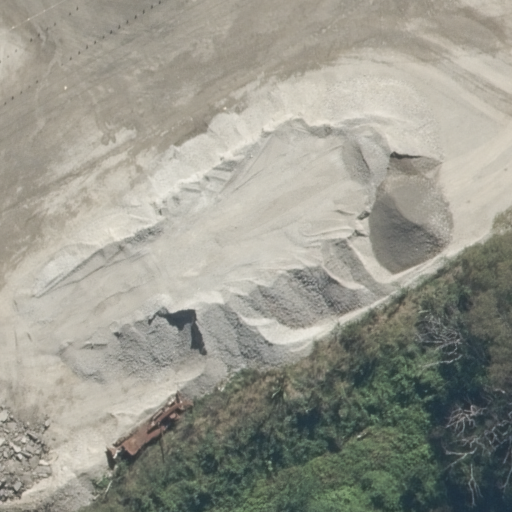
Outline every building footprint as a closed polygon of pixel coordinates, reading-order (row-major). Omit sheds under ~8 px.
[(511,27),(511,0),(495,0),(478,13),(496,39),(511,27)] [(511,76),(511,38),(461,76),(479,101),(511,76)] [(511,112),(511,85),(453,128),(494,184),(511,172),(483,134),(511,112)] [(375,272),(426,233),(445,258),(481,229),(418,148),(342,176),(356,195),(330,212),(375,272)] [(314,219),(253,254),(271,286),(332,251),(314,219)] [(325,264),(264,301),(287,340),(349,303),(325,264)]
